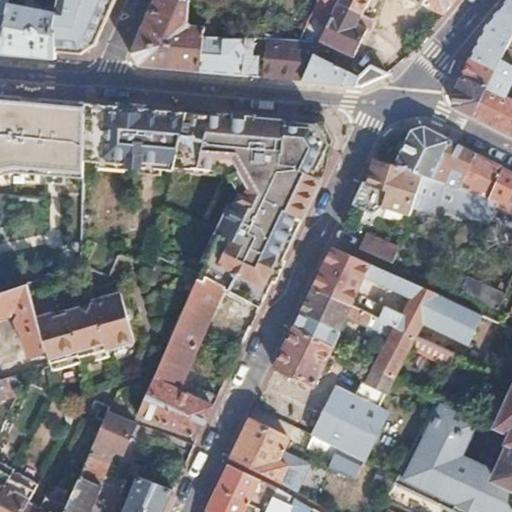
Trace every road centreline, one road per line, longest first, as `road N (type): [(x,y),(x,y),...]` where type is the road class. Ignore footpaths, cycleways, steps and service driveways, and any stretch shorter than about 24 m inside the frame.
road 1 (residential): [(389,106),(337,188),(181,511)]
road 2 (residential): [(389,106),(97,80)]
road 3 (residential): [(479,0),(389,106)]
road 4 (residential): [(511,156),(439,118),(389,106)]
